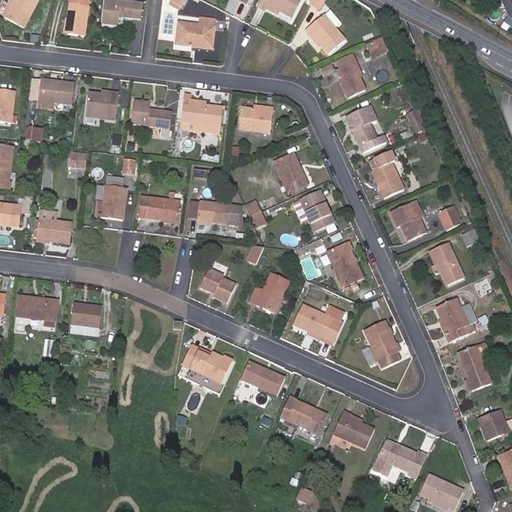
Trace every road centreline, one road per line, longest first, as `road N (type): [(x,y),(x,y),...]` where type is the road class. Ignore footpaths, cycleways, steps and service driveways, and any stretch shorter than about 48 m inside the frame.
road 1 (residential): [(444,402),(320,96),(0,49)]
road 2 (residential): [(0,263),(120,279),(414,408),(444,402)]
road 3 (tertiary): [(511,61),(394,0)]
road 4 (residential): [(444,402),(489,502),(485,511)]
